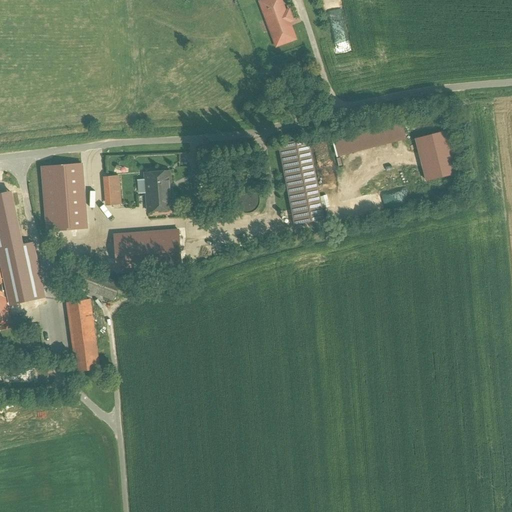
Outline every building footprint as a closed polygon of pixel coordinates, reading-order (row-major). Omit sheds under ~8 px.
[(277,0),(266,0),(256,4),(273,51),(294,43),(288,26),(291,25),(286,11),(282,12),(277,0)] [(347,21),(345,3),(332,4),(333,22),(347,21)] [(394,111),(326,127),(333,157),(402,141),(394,111)] [(452,130),(420,138),(430,181),(462,174),(452,130)] [(307,143),(275,149),(290,227),(321,221),(307,143)] [(170,171),(145,173),(148,212),(171,211),(169,182),(171,182),(170,171)] [(111,183),(42,189),(44,215),(62,213),(65,237),(86,235),(84,212),(113,210),(111,183)] [(252,191),(247,189),(243,189),(239,190),(237,191),(234,194),(233,198),(233,201),(233,205),(237,210),(240,212),(244,213),(247,213),(251,211),(254,209),(256,207),(257,203),(257,198),(255,194),(252,191)] [(378,209),(411,205),(409,189),(376,193),(378,209)] [(8,197),(0,198),(0,249),(17,246),(8,197)] [(128,213),(105,216),(109,253),(142,250),(139,220),(129,222),(128,213)] [(17,246),(0,249),(0,262),(4,284),(8,302),(10,313),(39,307),(27,244),(17,246)] [(89,302),(63,306),(73,374),(99,370),(89,302)]
